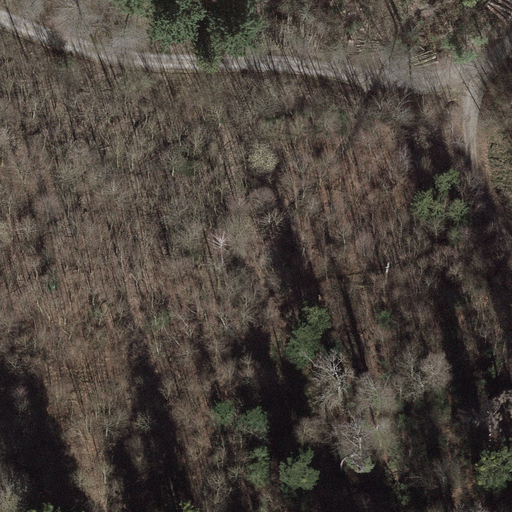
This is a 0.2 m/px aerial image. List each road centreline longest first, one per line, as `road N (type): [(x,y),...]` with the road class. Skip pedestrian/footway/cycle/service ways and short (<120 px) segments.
road 1 (track): [(0,16),(98,54),(153,60),(438,81),(489,65)]
road 2 (track): [(511,251),(473,166),(467,107),(489,65)]
